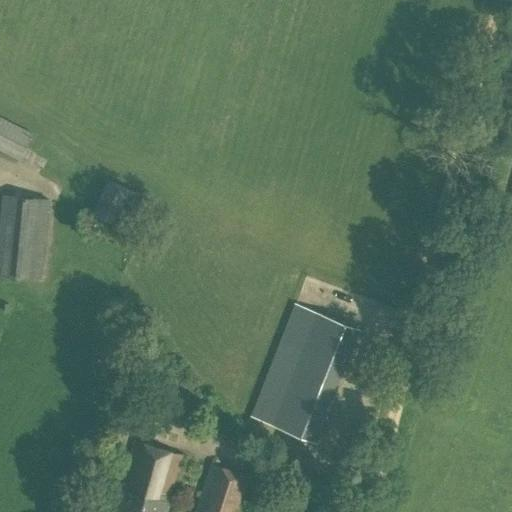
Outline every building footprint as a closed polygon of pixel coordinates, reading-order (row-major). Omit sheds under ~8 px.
[(0,148),(19,158),(33,132),(0,115),(0,148)] [(136,231),(150,197),(132,190),(106,180),(92,213),(136,231)] [(0,273),(40,277),(48,199),(3,194),(0,225),(0,273)] [(313,439),(319,423),(356,327),(295,303),(252,415),(313,439)] [(167,501),(182,454),(135,440),(122,487),(120,487),(112,511),(165,511),(169,501),(167,501)] [(239,511),(252,475),(211,462),(195,511),(239,511)]
